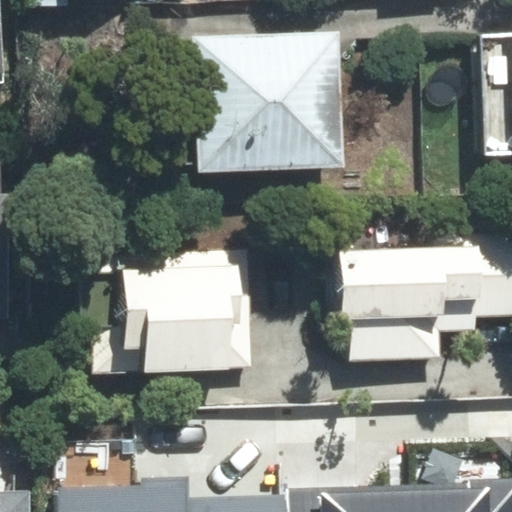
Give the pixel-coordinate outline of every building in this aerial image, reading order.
[(324,168),(319,44),(181,49),(186,174),(324,168)] [(427,258),(325,263),(330,358),(428,353),(426,315),(511,310),(511,245),(426,250),(427,258)] [(237,370),(232,257),(107,263),(112,376),(237,370)] [(511,511),(511,471),(282,478),(283,511),(511,511)] [(171,475),(44,478),(45,511),(273,511),(273,484),(171,487),(171,475)]
